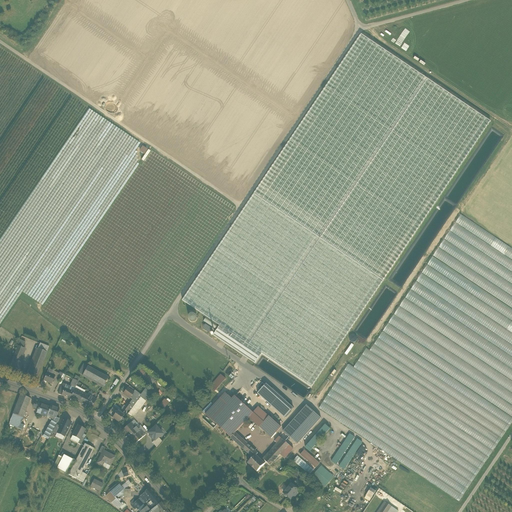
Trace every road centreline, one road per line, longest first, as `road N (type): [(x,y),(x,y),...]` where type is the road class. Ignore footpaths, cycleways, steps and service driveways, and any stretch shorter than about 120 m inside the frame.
road 1 (track): [(241,205),(0,42)]
road 2 (secondary): [(178,511),(107,428),(0,381)]
road 3 (track): [(360,29),(241,205)]
road 4 (track): [(167,316),(241,205)]
